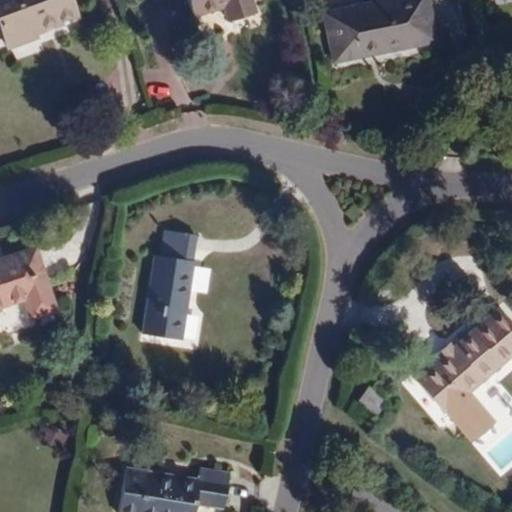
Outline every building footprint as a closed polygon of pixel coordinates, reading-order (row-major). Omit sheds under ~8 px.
[(73,14),(68,0),(0,0),(0,32),(5,46),(34,36),(31,28),(73,14)] [(254,14),(250,0),(189,0),(194,14),(225,4),(230,21),(254,14)] [(434,39),(425,0),(395,0),(322,16),(332,62),(359,56),(358,52),(408,40),(409,45),(434,39)] [(182,340),(194,261),(190,261),(194,235),(166,230),(162,257),(156,256),(144,334),(182,340)] [(52,311),(32,250),(0,260),(0,305),(22,298),(29,319),(52,311)] [(444,412),(498,364),(494,359),(511,342),(511,325),(501,312),(475,335),(469,328),(450,344),(454,348),(416,381),(444,412)] [(388,401),(369,389),(359,403),(377,416),(388,401)] [(225,507),(231,473),(201,468),(199,482),(141,472),(122,469),(114,511),(194,511),(196,502),(225,507)]
